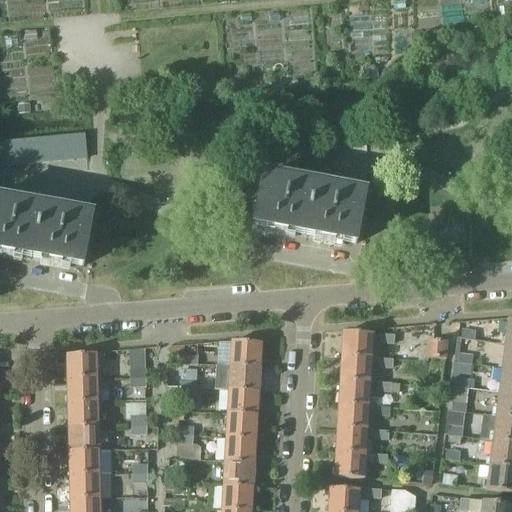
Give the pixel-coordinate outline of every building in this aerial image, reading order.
[(134,97),(163,94),(161,81),(132,84),(134,97)] [(84,135),(72,137),(74,161),(87,159),(84,135)] [(72,137),(60,138),(62,162),(74,161),(72,137)] [(60,138),(48,139),(50,163),(62,162),(60,138)] [(48,139),(36,140),(38,164),(50,163),(48,139)] [(38,164),(36,140),(23,141),(26,165),(38,164)] [(23,141),(11,142),(13,166),(26,165),(23,141)] [(13,166),(11,142),(0,143),(0,154),(1,167),(13,166)] [(287,232),(304,235),(313,186),(262,177),(253,226),(274,229),(273,234),(286,237),(287,232)] [(313,186),(304,235),(322,238),(321,243),(334,246),(335,241),(356,245),(365,196),(313,186)] [(14,255),(31,258),(40,209),(0,201),(0,252),(1,252),(0,256),(0,257),(13,259),(14,255)] [(40,209),(31,258),(49,261),(48,266),(61,268),(62,263),(83,267),(92,218),(40,209)] [(462,331),(461,340),(474,342),(475,332),(462,331)] [(343,334),(341,359),(371,361),(373,336),(372,336),(343,334)] [(395,337),(380,336),(379,346),(394,347),(395,337)] [(429,340),(429,342),(428,357),(444,358),(445,341),(429,340)] [(231,344),(230,368),(260,370),(261,345),(232,344),(231,344)] [(511,346),(505,346),(502,370),(511,371),(511,346)] [(145,351),(145,350),(129,352),(130,379),(145,379),(145,351)] [(473,357),(458,355),(457,366),(472,368),(473,357)] [(96,357),(66,357),(67,382),(97,381),(96,357)] [(198,357),(182,357),(182,366),(199,367),(198,357)] [(341,359),(340,383),(370,385),(371,361),(341,359)] [(393,361),(379,361),(378,370),(393,371),(393,361)] [(216,367),(215,391),(229,392),(258,394),(260,370),(230,368),(216,367)] [(511,371),(502,370),(499,394),(511,395),(511,371)] [(125,406),(146,405),(146,404),(145,379),(130,379),(130,389),(125,389),(125,406)] [(454,388),(468,390),(470,381),(456,379),(454,388)] [(180,390),(196,390),(197,381),(181,380),(180,390)] [(97,381),(67,382),(68,406),(97,405),(97,381)] [(340,383),(338,407),(368,409),(370,385),(340,383)] [(378,385),(377,393),(390,394),(391,386),(378,385)] [(391,386),(390,394),(399,394),(399,386),(391,386)] [(468,390),(454,388),(451,388),(448,412),(451,413),(451,414),(465,415),(468,390)] [(180,390),(179,412),(188,413),(189,399),(196,399),(196,390),(180,390)] [(229,392),(227,416),(257,418),(258,394),(229,392)] [(511,395),(499,394),(496,418),(511,420),(511,395)] [(97,405),(68,406),(68,430),(98,429),(97,405)] [(131,421),(131,428),(146,427),(146,405),(125,406),(126,421),(131,421)] [(338,407),(337,431),(367,433),(368,409),(338,407)] [(376,408),(375,418),(390,419),(390,409),(376,408)] [(227,416),(226,440),(256,442),(257,418),(227,416)] [(484,417),(481,441),(492,442),(511,444),(511,420),(496,418),(496,419),(484,417)] [(147,451),(146,427),(131,428),(131,437),(125,437),(126,451),(147,451)] [(463,429),(449,427),(448,438),(462,440),(463,429)] [(178,428),(178,437),(193,438),(194,428),(178,428)] [(98,429),(68,430),(69,454),(99,453),(98,429)] [(337,431),(335,455),(365,457),(367,433),(337,431)] [(389,433),(374,432),(374,442),(388,443),(389,433)] [(193,438),(178,437),(176,461),(192,462),(200,463),(201,449),(197,446),(193,446),(193,438)] [(226,440),(224,464),(254,466),(256,442),(226,440)] [(511,444),(492,442),(489,467),(511,469),(511,444)] [(461,453),(446,451),(445,462),(459,464),(461,453)] [(99,453),(69,454),(69,478),(99,477),(99,453)] [(335,455),(334,479),(364,481),(365,457),(335,455)] [(387,457),(372,457),(372,466),(387,467),(387,457)] [(224,464),(223,488),(253,490),(254,466),(224,464)] [(132,467),(132,476),(133,476),(147,476),(148,476),(148,467),(132,467)] [(511,469),(489,467),(486,492),(511,494),(511,469)] [(424,472),(422,485),(431,486),(432,473),(424,472)] [(457,477),(443,475),(442,487),(456,488),(457,477)] [(147,476),(133,476),(133,485),(147,485),(147,476)] [(175,476),(175,485),(190,486),(191,477),(175,476)] [(99,477),(69,478),(70,502),(100,501),(99,477)] [(175,485),(174,494),(190,495),(190,486),(175,485)] [(223,488),(221,511),(251,511),(253,490),(223,488)] [(329,491),(328,511),(358,511),(359,502),(367,502),(367,500),(380,500),(380,493),(359,491),(359,493),(329,491)] [(414,511),(415,500),(405,494),(392,493),(390,511),(414,511)] [(100,511),(100,501),(70,502),(70,511),(100,511)] [(461,501),(460,511),(509,511),(510,507),(461,501)]
